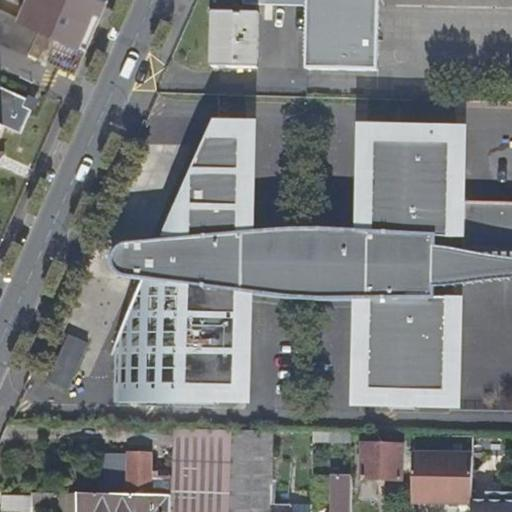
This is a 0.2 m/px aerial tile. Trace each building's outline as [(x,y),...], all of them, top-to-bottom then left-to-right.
[(15,0),(26,5),(19,19),(87,49),(109,0),(15,0)] [(312,0),(310,65),(380,66),(382,0),(312,0)] [(220,10),(218,64),(263,65),(264,12),(220,10)] [(0,43),(29,57),(30,55),(43,61),(54,37),(23,23),(0,13),(0,43)] [(0,135),(3,129),(20,137),(32,111),(23,107),(26,101),(0,89),(0,135)] [(309,227),(247,232),(248,132),(224,132),(224,120),(220,120),(165,240),(134,242),(128,243),(123,246),(119,250),(117,255),(117,261),(119,267),(123,272),(147,278),(145,401),(152,401),(166,402),(166,389),(217,390),(244,390),(246,290),(308,296),(369,297),(368,393),(396,393),(395,406),(417,406),(417,394),(455,395),(456,295),(438,295),(438,284),(414,283),(415,244),(440,245),(440,234),(459,234),(461,135),(423,134),(424,121),(402,121),(402,134),(374,133),(371,229),(309,227)] [(511,198),(468,197),(467,243),(478,244),(478,250),(499,247),(509,248),(511,249),(511,198)] [(415,244),(414,283),(438,284),(493,278),(511,276),(511,255),(494,253),(440,245),(415,244)] [(69,337),(48,383),(67,392),(88,346),(69,337)] [(217,390),(166,389),(166,402),(217,402),(217,390)] [(126,429),(126,450),(173,451),(173,430),(126,429)] [(173,430),(173,451),(172,473),(232,473),(232,432),(173,430)] [(232,432),(232,473),(231,511),(271,511),(272,506),(273,433),(232,432)] [(313,442),(353,443),(353,435),(313,434),(313,442)] [(362,445),(362,480),(402,481),(403,445),(362,445)] [(109,455),(109,496),(129,497),(130,456),(109,455)] [(130,456),(129,497),(172,498),(172,480),(157,479),(157,473),(151,473),(152,456),(130,456)] [(412,457),(412,503),(450,503),(472,503),(473,458),(412,457)] [(172,498),(171,511),(231,511),(232,473),(172,473),(172,480),(172,498)] [(332,481),(331,511),(351,511),(352,481),(332,481)] [(34,494),(34,508),(49,508),(49,495),(34,494)] [(58,495),(58,511),(77,511),(78,495),(58,495)] [(78,495),(77,511),(171,511),(172,498),(129,497),(109,496),(78,495)] [(3,496),(2,511),(31,511),(32,497),(3,496)] [(489,503),(489,511),(511,511),(511,496),(489,496),(489,503)] [(472,508),(472,511),(489,511),(489,503),(472,503),(472,508)]
